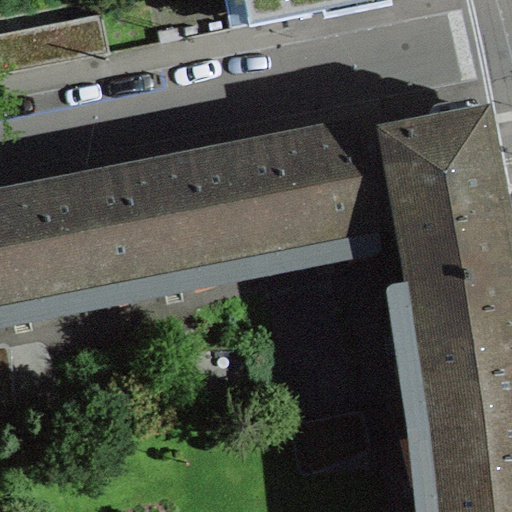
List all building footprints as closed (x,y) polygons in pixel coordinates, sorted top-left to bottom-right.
[(244,0),(250,25),(295,16),(323,10),(325,16),(389,3),(388,0),(244,0)] [(413,277),(511,260),(511,259),(485,113),(389,132),(387,132),(402,219),(413,277)] [(389,132),(386,120),(233,150),(253,249),(402,219),(387,132),(389,132)] [(253,249),(233,150),(82,180),(102,279),(253,249)] [(0,298),(102,279),(82,180),(0,196),(0,298)] [(435,422),(511,411),(511,260),(413,277),(435,422)] [(511,511),(511,411),(435,422),(444,511),(511,511)]
